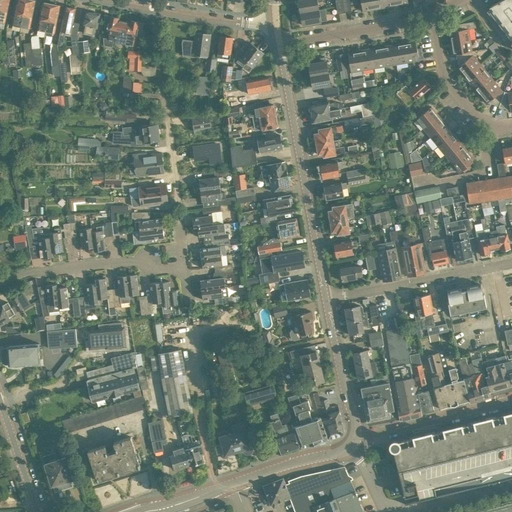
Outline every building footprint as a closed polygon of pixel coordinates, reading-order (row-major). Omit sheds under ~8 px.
[(0,0),(0,26),(3,27),(8,0),(0,0)] [(17,0),(11,27),(20,29),(21,26),(22,19),(25,0),(17,0)] [(35,1),(29,0),(25,0),(22,19),(21,26),(29,28),(35,1)] [(302,0),(298,1),(300,13),(319,10),(318,2),(323,1),(322,0),(302,0)] [(344,13),(342,0),(337,0),(335,0),(338,14),(344,13)] [(349,0),(342,0),(344,13),(352,12),(349,0)] [(350,0),(352,11),(359,10),(357,0),(350,0)] [(374,10),(372,0),(360,0),(363,12),(374,10)] [(383,0),(372,0),(374,10),(385,8),(383,0)] [(395,0),(383,0),(385,8),(397,6),(395,0)] [(511,37),(511,42),(511,44),(511,45),(511,0),(501,0),(489,7),(511,37)] [(38,30),(45,31),(49,15),(51,4),(43,2),(39,19),(40,19),(38,30)] [(49,15),(45,31),(45,35),(50,36),(51,36),(52,36),(52,35),(52,33),(54,33),(60,6),(51,4),(49,15)] [(76,9),(65,7),(58,45),(63,46),(65,32),(71,33),(76,9)] [(319,10),(300,13),(302,25),(321,22),(319,10)] [(84,26),(82,33),(94,35),(95,28),(97,28),(100,14),(85,11),(82,25),(84,26)] [(107,38),(114,40),(118,20),(119,18),(110,16),(104,15),(104,24),(108,25),(107,30),(108,31),(107,33),(107,38)] [(113,45),(125,48),(127,36),(130,23),(118,20),(114,40),(113,45)] [(127,36),(125,48),(133,50),(136,36),(141,37),(143,31),(141,31),(143,23),(139,22),(130,20),(130,23),(127,36)] [(449,32),(450,43),(470,40),(468,29),(476,28),(475,22),(462,24),(463,30),(449,32)] [(182,39),(183,56),(194,57),(195,53),(208,55),(211,35),(195,33),(194,41),(182,39)] [(37,36),(31,37),(32,43),(32,49),(34,66),(43,65),(41,48),(39,48),(37,36)] [(219,37),(216,59),(230,61),(232,39),(219,37)] [(87,39),(78,40),(79,51),(89,50),(87,39)] [(7,41),(9,63),(15,63),(13,40),(7,41)] [(470,40),(450,43),(452,55),(457,55),(472,52),(470,40)] [(415,41),(404,43),(407,63),(419,61),(415,41)] [(34,66),(32,49),(32,43),(23,43),(26,67),(34,66)] [(257,48),(250,43),(249,45),(246,43),(241,49),(244,51),(239,58),(240,59),(236,64),(243,68),(257,48)] [(404,43),(393,45),(396,65),(407,63),(404,43)] [(60,65),(59,63),(58,45),(51,44),(50,52),(52,66),(53,76),(61,76),(60,65)] [(393,45),(381,47),(385,67),(396,65),(393,45)] [(381,47),(370,49),(374,69),(385,67),(381,47)] [(257,48),(243,68),(249,73),(253,67),(253,68),(264,53),(257,48)] [(370,49),(359,51),(362,71),(374,69),(370,49)] [(494,52),(501,61),(506,57),(499,49),(494,52)] [(362,71),(359,51),(347,53),(351,73),(362,71)] [(464,77),(480,64),(473,55),(472,52),(457,55),(458,64),(457,64),(459,66),(457,68),(464,77)] [(344,53),(335,55),(338,71),(346,70),(344,53)] [(80,74),(79,55),(69,56),(71,75),(80,74)] [(309,64),(311,76),(328,73),(325,57),(319,58),(320,62),(309,64)] [(205,71),(215,72),(217,59),(207,58),(205,71)] [(464,77),(471,85),(487,73),(480,64),(464,77)] [(221,80),(231,81),(233,66),(223,65),(221,80)] [(239,79),(241,79),(242,70),(236,69),(236,71),(232,71),(231,79),(235,80),(239,79)] [(21,78),(20,70),(13,70),(13,79),(21,78)] [(206,73),(205,76),(199,76),(197,93),(208,95),(210,74),(206,73)] [(328,73),(311,76),(313,88),(323,86),(325,98),(339,95),(337,88),(333,89),(332,84),(330,84),(328,73)] [(471,85),(479,94),(494,82),(487,73),(471,85)] [(409,74),(400,75),(402,83),(409,76),(409,74)] [(253,82),(247,83),(250,94),(256,93),(271,90),(268,78),(253,81),(253,82)] [(397,93),(408,106),(416,99),(431,86),(423,78),(409,90),(405,86),(397,93)] [(124,93),(144,93),(143,79),(124,80),(124,93)] [(494,82),(479,94),(486,104),(502,91),(494,82)] [(68,95),(68,92),(63,92),(65,108),(76,107),(75,97),(72,97),(72,95),(68,95)] [(511,92),(507,93),(504,92),(499,105),(506,107),(507,110),(510,110),(511,113),(511,112),(511,92)] [(339,95),(341,101),(353,99),(352,93),(339,95)] [(309,106),(311,114),(339,109),(338,104),(334,104),(333,103),(328,104),(328,102),(309,106)] [(360,105),(363,117),(372,115),(369,103),(360,105)] [(260,118),(276,115),(274,106),(259,109),(259,110),(248,112),(250,119),(260,117),(260,118)] [(226,109),(228,117),(240,115),(239,107),(226,109)] [(413,116),(423,129),(439,116),(431,107),(424,113),(421,109),(413,116)] [(339,109),(311,114),(311,115),(309,117),(310,121),(312,121),(312,123),(331,119),(331,118),(336,117),(346,115),(344,108),(339,109)] [(105,121),(135,124),(136,115),(105,113),(105,121)] [(209,115),(191,118),(193,130),(194,134),(205,132),(205,128),(211,127),(209,115)] [(278,128),(276,115),(260,118),(263,130),(278,128)] [(423,129),(430,138),(446,125),(439,116),(423,129)] [(344,121),(345,128),(361,125),(360,118),(344,121)] [(124,128),(124,133),(128,134),(131,134),(131,136),(158,132),(157,124),(140,126),(140,127),(131,128),(130,127),(124,128)] [(430,138),(437,146),(453,134),(446,125),(430,138)] [(315,134),(317,144),(333,141),(332,134),(341,132),(340,128),(335,129),(335,128),(331,129),(331,128),(319,130),(320,133),(315,134)] [(229,132),(229,139),(241,137),(240,130),(229,131),(229,132)] [(128,134),(124,133),(123,132),(113,131),(113,143),(130,144),(130,146),(142,147),(144,146),(144,143),(159,141),(158,132),(131,136),(131,134),(128,134)] [(257,135),(260,152),(282,148),(280,136),(266,138),(265,133),(257,135)] [(437,146),(445,155),(460,143),(453,134),(437,146)] [(78,145),(97,147),(97,146),(100,146),(101,140),(78,138),(78,145)] [(333,141),(317,144),(319,155),(324,154),(324,157),(336,155),(335,155),(341,154),(340,153),(344,152),(344,147),(340,148),(339,140),(333,141)] [(410,142),(403,144),(405,153),(412,151),(410,142)] [(445,155),(452,164),(467,151),(460,143),(445,155)] [(19,164),(16,153),(18,144),(9,146),(13,165),(19,164)] [(220,162),(218,144),(194,147),(196,159),(210,157),(211,163),(220,162)] [(230,147),(233,167),(257,164),(255,148),(243,150),(242,145),(230,147)] [(97,146),(97,147),(96,156),(105,157),(105,158),(118,160),(119,148),(100,146),(97,146)] [(511,162),(511,147),(503,149),(505,163),(511,162)] [(410,154),(412,162),(420,160),(422,159),(416,149),(410,154)] [(403,166),(402,151),(388,152),(389,167),(403,166)] [(467,151),(452,164),(459,173),(475,161),(467,151)] [(137,172),(138,176),(164,173),(161,153),(141,156),(141,153),(132,155),(133,160),(135,160),(136,166),(129,167),(130,173),(137,172)] [(421,161),(414,162),(417,175),(423,174),(421,161)] [(322,172),(320,174),(321,176),(323,177),(323,179),(339,176),(338,168),(343,167),(342,162),(337,163),(337,162),(320,165),(322,172)] [(268,171),(269,178),(269,179),(287,176),(284,163),(263,166),(264,171),(268,171)] [(503,163),(497,164),(499,178),(505,177),(503,163)] [(347,178),(364,175),(363,168),(346,172),(347,178)] [(199,180),(200,192),(220,189),(219,183),(224,183),(223,176),(233,175),(232,169),(225,170),(226,170),(213,172),(214,178),(199,180)] [(364,175),(347,178),(349,185),(366,182),(365,175),(364,175)] [(269,179),(269,178),(264,179),(266,186),(270,185),(271,192),(289,189),(287,176),(269,179)] [(504,199),(510,198),(511,197),(511,176),(505,177),(499,178),(466,183),(468,195),(469,204),(481,202),(490,201),(504,199)] [(105,188),(121,188),(121,180),(105,180),(105,188)] [(324,193),(325,199),(327,199),(327,200),(344,197),(342,189),(347,188),(346,183),(341,184),(341,183),(324,186),(326,193),(324,193)] [(129,188),(131,197),(140,196),(140,197),(166,193),(165,184),(129,188)] [(438,186),(432,188),(435,199),(441,198),(438,186)] [(446,189),(448,195),(459,193),(457,186),(446,189)] [(235,191),(237,198),(255,194),(254,187),(235,191)] [(432,188),(426,189),(429,201),(435,199),(432,188)] [(217,200),(218,205),(221,205),(230,204),(230,198),(226,198),(225,192),(221,193),(220,189),(200,192),(202,202),(217,200)] [(426,189),(420,190),(423,202),(429,201),(426,189)] [(414,192),(417,203),(423,202),(420,190),(414,192)] [(140,196),(131,197),(132,206),(134,207),(168,203),(166,193),(140,197),(140,196)] [(255,194),(237,198),(237,203),(256,200),(255,194)] [(405,194),(397,196),(399,207),(408,205),(405,194)] [(264,209),(292,204),(291,195),(262,200),(264,209)] [(73,202),(85,201),(85,197),(69,199),(70,211),(74,210),(73,202)] [(498,200),(500,212),(507,211),(504,199),(498,200)] [(424,204),(417,205),(419,214),(426,213),(427,215),(434,213),(432,201),(424,203),(424,204)] [(419,214),(417,205),(417,203),(403,206),(405,217),(419,214)] [(292,204),(264,209),(263,209),(264,217),(260,218),(261,224),(278,221),(277,216),(295,213),(294,204),(292,204)] [(331,222),(348,219),(354,217),(351,204),(333,208),(333,210),(329,211),(331,222)] [(193,228),(197,227),(217,225),(216,212),(221,211),(221,205),(218,205),(203,208),(204,216),(192,218),(193,228)] [(380,213),(382,220),(390,218),(388,211),(380,213)] [(135,222),(136,231),(143,230),(159,228),(159,229),(163,228),(162,218),(150,220),(150,212),(131,212),(132,218),(144,218),(144,221),(135,222)] [(366,215),(367,225),(380,223),(378,213),(366,215)] [(77,236),(74,214),(68,215),(69,223),(71,237),(77,236)] [(464,224),(457,225),(464,258),(472,256),(468,239),(467,234),(466,234),(465,231),(471,230),(469,218),(463,220),(464,224)] [(348,219),(331,222),(333,232),(337,231),(338,235),(350,233),(350,232),(354,231),(353,226),(349,227),(348,219)] [(299,236),(296,220),(276,223),(279,239),(280,239),(299,236)] [(97,231),(92,231),(91,231),(92,237),(93,247),(94,251),(106,250),(103,230),(106,230),(107,236),(113,236),(111,222),(105,223),(106,227),(103,228),(103,226),(96,227),(97,231)] [(464,258),(457,225),(450,226),(450,222),(444,224),(447,235),(452,234),(452,237),(453,242),(452,242),(456,260),(464,258)] [(484,230),(488,229),(486,222),(481,223),(483,233),(477,234),(478,240),(477,240),(480,254),(489,253),(489,250),(484,230)] [(199,237),(214,235),(215,241),(229,239),(228,233),(225,233),(224,224),(217,225),(197,227),(199,237)] [(401,230),(395,231),(397,241),(404,240),(403,235),(409,234),(407,224),(400,225),(401,230)] [(50,242),(49,233),(48,233),(48,227),(32,229),(31,225),(25,226),(29,247),(31,256),(40,255),(41,258),(53,257),(52,253),(50,242)] [(85,225),(79,225),(82,249),(93,247),(92,237),(91,231),(92,231),(91,227),(85,228),(85,225)] [(397,241),(395,231),(393,231),(392,225),(388,225),(391,242),(397,241)] [(497,230),(496,230),(500,248),(501,250),(510,248),(507,234),(506,234),(504,225),(496,226),(497,230)] [(422,229),(425,243),(432,241),(429,227),(422,229)] [(60,228),(54,229),(54,232),(49,233),(52,253),(63,251),(60,228)] [(143,230),(136,231),(132,231),(134,244),(149,242),(149,240),(160,238),(159,229),(159,228),(143,230)] [(489,229),(488,229),(484,230),(489,250),(500,248),(496,230),(490,232),(489,229)] [(369,234),(358,235),(359,243),(370,241),(369,234)] [(18,247),(27,246),(25,235),(16,236),(18,247)] [(200,249),(201,259),(221,256),(226,256),(225,246),(230,245),(229,239),(204,242),(205,248),(200,249)] [(351,241),(334,244),(335,251),(334,252),(335,255),(336,255),(336,257),(353,255),(352,247),(358,247),(357,241),(351,242),(351,241)] [(259,254),(264,253),(271,252),(282,250),(280,242),(257,246),(259,254)] [(420,243),(411,245),(417,275),(426,273),(420,243)] [(417,275),(411,245),(402,247),(407,276),(417,275)] [(396,248),(386,250),(387,250),(392,279),(401,277),(396,248)] [(386,250),(377,251),(383,281),(392,279),(387,250),(386,250)] [(271,252),(264,253),(259,254),(262,273),(259,274),(261,285),(280,281),(278,273),(282,273),(282,271),(305,267),(302,251),(272,256),(271,252)] [(432,253),(434,264),(448,261),(446,251),(432,253)] [(214,267),(215,273),(233,271),(232,264),(222,265),(221,256),(201,259),(202,269),(214,267)] [(366,257),(368,269),(375,268),(372,256),(366,257)] [(340,269),(341,281),(343,281),(343,280),(357,278),(357,276),(362,275),(361,266),(355,267),(355,266),(340,269)] [(204,280),(205,290),(224,288),(224,287),(223,278),(234,276),(233,271),(215,273),(216,279),(204,280)] [(137,274),(127,275),(129,290),(129,295),(139,294),(137,274)] [(118,288),(113,289),(115,307),(121,306),(120,303),(130,302),(129,295),(129,290),(127,275),(117,277),(118,288)] [(105,278),(96,279),(98,299),(108,298),(110,315),(116,314),(115,307),(113,289),(107,290),(105,278)] [(293,299),(296,301),(298,301),(300,298),(310,296),(307,279),(279,284),(282,301),(287,300),(293,299)] [(161,296),(162,302),(162,306),(172,305),(173,315),(179,314),(176,290),(170,290),(170,285),(169,281),(159,282),(161,296)] [(152,303),(162,302),(161,296),(159,282),(150,284),(151,295),(145,296),(148,314),(153,313),(152,303)] [(88,297),(78,298),(78,302),(80,315),(86,315),(85,310),(99,308),(98,299),(96,283),(86,284),(88,297)] [(56,288),(57,288),(56,284),(46,285),(46,287),(38,288),(43,316),(49,315),(49,313),(59,312),(59,308),(58,304),(56,288)] [(477,312),(487,310),(484,294),(483,294),(481,284),(461,288),(447,291),(449,301),(447,301),(451,318),(460,316),(459,313),(477,309),(477,312)] [(69,307),(68,303),(68,299),(66,287),(57,288),(56,288),(58,304),(59,308),(69,307)] [(224,288),(205,290),(205,291),(200,291),(202,301),(217,299),(218,304),(232,303),(231,297),(229,297),(227,287),(224,287),(224,288)] [(11,301),(15,306),(21,303),(24,308),(30,304),(24,293),(11,301)] [(423,296),(421,296),(427,325),(434,324),(432,312),(433,312),(430,295),(428,295),(426,294),(424,294),(423,296)] [(427,325),(421,296),(420,297),(418,295),(415,296),(415,298),(413,298),(416,315),(418,315),(419,320),(413,321),(416,333),(422,332),(421,329),(427,328),(427,325)] [(148,314),(145,296),(139,297),(141,315),(148,314)] [(249,300),(252,308),(258,307),(256,299),(249,300)] [(0,303),(0,314),(11,308),(8,302),(2,305),(1,303),(0,303)] [(21,303),(15,306),(18,311),(24,308),(21,303)] [(232,322),(230,311),(235,310),(234,303),(221,305),(222,311),(211,313),(213,325),(224,324),(232,322)] [(272,307),(275,317),(288,314),(286,304),(272,307)] [(369,305),(371,317),(378,316),(376,304),(369,305)] [(345,309),(347,321),(361,319),(367,318),(366,312),(363,313),(362,308),(362,307),(361,306),(360,306),(359,306),(345,309)] [(11,308),(0,314),(0,326),(11,320),(9,317),(15,314),(11,308)] [(295,329),(291,330),(290,333),(291,340),(294,342),(309,338),(308,334),(311,333),(308,321),(310,321),(310,320),(312,319),(311,312),(290,318),(292,327),(294,327),(295,329)] [(378,316),(371,317),(372,321),(375,325),(380,324),(378,316)] [(390,320),(392,330),(403,328),(401,318),(390,320)] [(361,319),(347,321),(348,327),(345,328),(346,334),(349,333),(349,334),(363,332),(361,319)] [(232,322),(224,324),(224,329),(213,331),(215,343),(234,340),(233,329),(237,328),(236,322),(232,322)] [(121,323),(99,325),(99,329),(84,331),(84,336),(89,335),(90,348),(106,346),(106,347),(111,347),(125,346),(124,327),(122,327),(121,323)] [(169,346),(188,343),(187,331),(176,333),(175,327),(162,329),(163,336),(168,335),(169,346)] [(416,386),(413,366),(403,328),(392,330),(386,331),(391,362),(394,382),(393,382),(400,421),(422,416),(421,413),(422,413),(417,393),(418,393),(416,386)] [(77,347),(76,329),(48,331),(50,349),(77,347)] [(369,333),(370,340),(382,338),(381,331),(369,333)] [(438,333),(429,335),(431,341),(439,340),(438,333)] [(382,338),(370,340),(371,347),(383,345),(382,338)] [(265,344),(267,352),(275,350),(273,342),(265,344)] [(2,362),(5,364),(9,364),(9,366),(40,363),(39,343),(8,346),(8,348),(4,348),(1,351),(2,362)] [(171,354),(190,352),(188,343),(169,346),(171,354)] [(301,356),(305,370),(321,366),(317,352),(309,354),(308,347),(290,351),(292,358),(301,356)] [(226,348),(217,351),(221,364),(230,361),(226,348)] [(353,353),(355,366),(369,363),(367,350),(353,353)] [(134,352),(127,354),(112,358),(111,358),(113,365),(114,364),(116,372),(134,367),(137,366),(135,355),(134,352)] [(190,352),(171,354),(172,365),(168,366),(168,373),(181,371),(180,365),(191,363),(190,352)] [(449,368),(445,356),(444,352),(427,356),(431,373),(449,368)] [(421,363),(418,353),(410,355),(413,365),(421,363)] [(445,356),(449,368),(455,367),(452,355),(445,356)] [(482,361),(491,396),(494,395),(495,395),(495,394),(495,393),(495,392),(511,388),(511,387),(511,382),(504,356),(500,357),(501,363),(497,364),(495,358),(482,361)] [(476,374),(473,363),(468,364),(466,357),(458,359),(464,378),(470,400),(471,403),(485,398),(478,374),(476,374)] [(491,396),(482,361),(481,358),(472,360),(473,363),(476,374),(478,374),(485,398),(491,396)] [(369,363),(355,366),(358,378),(378,374),(375,362),(369,363)] [(135,372),(134,367),(116,372),(114,364),(113,365),(87,372),(89,380),(87,380),(88,386),(92,401),(133,390),(135,396),(141,395),(139,388),(136,373),(136,372),(135,372)] [(272,373),(269,364),(263,366),(266,374),(272,373)] [(421,364),(413,366),(416,386),(426,384),(421,364)] [(144,365),(143,365),(137,367),(136,367),(142,390),(149,388),(144,365)] [(321,366),(305,370),(308,384),(301,386),(303,393),(318,389),(316,383),(324,381),(321,366)] [(470,400),(464,378),(458,380),(457,379),(458,378),(459,377),(456,367),(455,367),(449,368),(450,374),(452,382),(453,382),(459,404),(470,400)] [(87,378),(86,372),(76,375),(77,380),(87,378)] [(176,393),(195,390),(193,379),(182,380),(182,374),(169,376),(170,383),(174,382),(176,393)] [(376,377),(377,384),(389,382),(388,375),(376,377)] [(452,382),(443,385),(441,383),(439,375),(432,377),(435,387),(434,387),(439,409),(450,406),(451,406),(459,404),(453,382),(452,382)] [(389,382),(377,384),(361,388),(363,398),(364,402),(363,403),(367,422),(390,417),(389,411),(394,410),(389,382)] [(244,392),(248,406),(277,397),(273,384),(244,392)] [(224,387),(207,392),(209,399),(226,394),(224,387)] [(176,393),(177,401),(196,399),(195,390),(176,393)] [(428,391),(418,393),(417,393),(422,413),(434,410),(428,391)] [(320,401),(318,392),(313,394),(318,413),(323,412),(320,401)] [(143,395),(136,397),(139,410),(145,408),(143,395)] [(292,427),(299,445),(300,448),(314,443),(300,403),(298,395),(288,398),(291,408),(293,407),(296,415),(298,414),(301,425),(292,427)] [(230,416),(230,417),(231,422),(238,420),(235,409),(239,408),(236,396),(225,399),(228,411),(230,416)] [(136,397),(135,397),(130,399),(134,412),(139,410),(136,397)] [(134,412),(130,399),(124,401),(128,414),(134,412)] [(197,407),(196,399),(177,401),(178,410),(197,407)] [(328,399),(320,401),(323,412),(331,409),(328,399)] [(308,400),(300,403),(314,443),(328,439),(322,421),(321,418),(312,421),(309,411),(311,410),(308,400)] [(128,414),(124,401),(119,403),(123,415),(128,414)] [(119,403),(113,404),(117,417),(123,415),(119,403)] [(117,417),(113,404),(107,406),(111,419),(117,417)] [(102,408),(106,420),(111,419),(107,406),(102,408)] [(197,407),(178,410),(180,419),(199,416),(197,407)] [(102,408),(96,410),(100,422),(106,420),(102,408)] [(96,410),(95,410),(90,411),(94,424),(100,422),(96,410)] [(330,419),(322,421),(328,439),(342,434),(343,430),(339,410),(329,413),(330,419)] [(90,411),(85,413),(89,426),(94,424),(90,411)] [(85,413),(79,415),(83,428),(89,426),(85,413)] [(299,445),(292,427),(291,424),(288,425),(287,423),(284,424),(284,423),(281,424),(277,413),(271,415),(273,421),(271,421),(282,451),(299,445)] [(454,488),(453,484),(511,469),(511,413),(398,442),(397,441),(396,440),(395,440),(394,440),(393,440),(392,441),(391,442),(390,443),(390,444),(390,445),(390,446),(390,447),(390,448),(391,448),(392,449),(393,450),(405,497),(411,495),(411,498),(413,503),(455,492),(454,488)] [(79,415),(74,417),(78,429),(83,428),(79,415)] [(74,417),(68,418),(72,431),(78,429),(74,417)] [(72,431),(68,418),(62,420),(66,433),(72,431)] [(148,422),(151,437),(154,452),(163,451),(162,444),(167,443),(166,439),(163,424),(162,420),(148,422)] [(232,425),(235,433),(237,439),(235,439),(236,442),(235,442),(238,451),(244,449),(247,450),(250,449),(251,447),(252,447),(247,429),(246,429),(243,422),(232,425)] [(237,439),(235,433),(220,437),(225,455),(226,454),(229,456),(232,455),(233,452),(238,451),(235,442),(236,442),(235,439),(237,439)] [(184,445),(185,450),(190,465),(195,464),(195,466),(204,463),(201,454),(204,454),(201,445),(191,448),(187,434),(181,436),(184,445)] [(108,453),(105,445),(88,450),(97,481),(141,467),(131,437),(114,442),(116,450),(108,453)] [(59,440),(62,449),(69,447),(66,438),(59,440)] [(190,465),(185,450),(184,445),(171,450),(172,455),(170,456),(174,469),(188,465),(189,466),(190,465)] [(43,456),(45,464),(52,485),(57,484),(58,488),(69,485),(67,480),(73,479),(66,457),(57,460),(55,453),(43,456)] [(290,498),(295,511),(363,511),(357,496),(345,466),(303,473),(290,478),(291,482),(285,484),(290,498)] [(278,503),(290,498),(285,484),(283,478),(263,486),(271,505),(274,508),(278,506),(278,503)]
